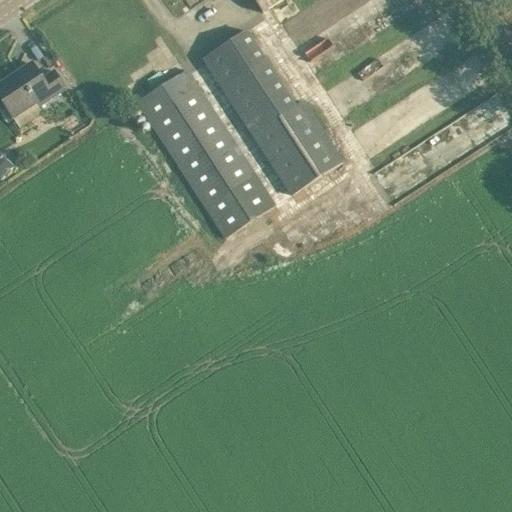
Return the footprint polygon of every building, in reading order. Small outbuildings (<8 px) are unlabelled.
[(254,0),(263,14),(283,0),(254,0)] [(305,101),(297,106),(248,30),(204,59),(292,195),(344,161),(305,101)] [(0,85),(0,98),(13,118),(37,103),(41,107),(66,90),(54,72),(43,79),(33,64),(0,85)] [(187,70),(137,103),(226,238),(276,205),(187,70)] [(1,153),(0,153),(0,179),(13,166),(1,153)]
